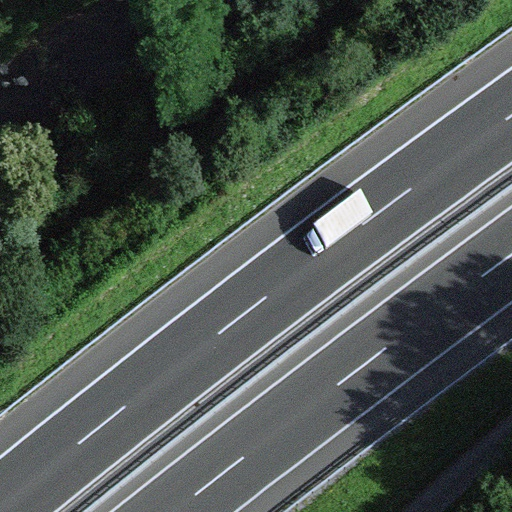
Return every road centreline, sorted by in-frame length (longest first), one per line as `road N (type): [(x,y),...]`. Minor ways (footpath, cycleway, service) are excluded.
road 1 (motorway): [(511,115),(0,508)]
road 2 (motorway): [(181,511),(511,259)]
